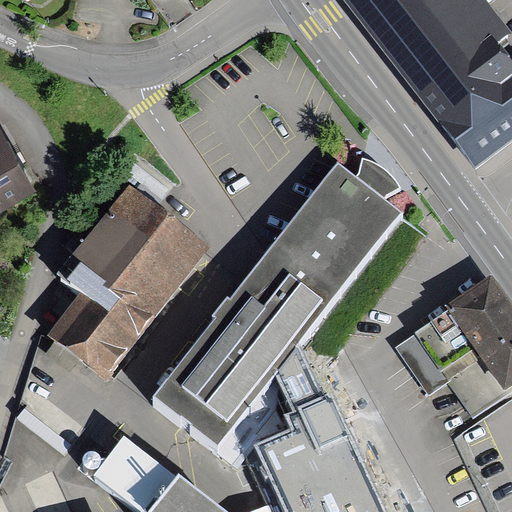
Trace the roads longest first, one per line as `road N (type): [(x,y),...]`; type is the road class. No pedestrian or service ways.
road 1 (residential): [(0,417),(39,288),(56,188),(47,139),(0,94)]
road 2 (residential): [(258,0),(183,53),(139,70),(81,67),(0,36)]
road 3 (primary): [(468,209),(306,0)]
